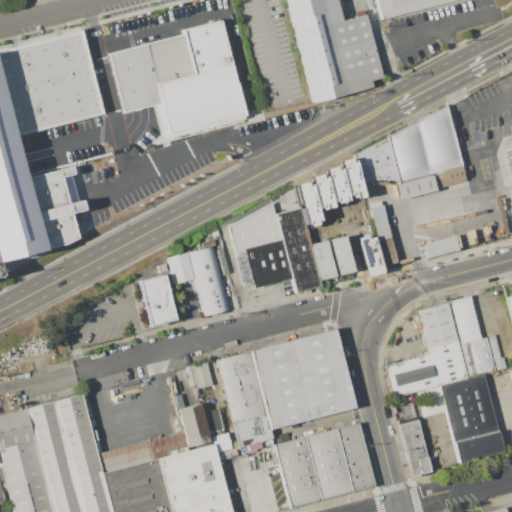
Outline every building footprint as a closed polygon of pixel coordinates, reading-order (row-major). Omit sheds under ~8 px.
[(285,0),(313,102),(383,83),(366,17),(343,22),(336,0),(285,0)] [(375,0),(381,22),(466,0),(375,0)] [(193,74),(182,34),(181,31),(219,21),(230,65),(193,74)] [(13,137),(0,84),(0,50),(80,31),(101,115),(13,137)] [(193,74),(155,84),(145,44),(182,34),(193,74)] [(108,54),(145,44),(155,84),(160,102),(155,104),(123,112),(108,54)] [(155,84),(193,74),(230,65),(243,114),(163,135),(155,104),(160,102),(155,84)] [(0,263),(77,242),(61,170),(23,178),(13,137),(0,84),(0,263)] [(444,105),(464,180),(397,199),(392,179),(371,181),(358,183),(351,154),(444,105)] [(305,220),(302,221),(298,208),(299,208),(293,184),(304,181),(305,184),(309,183),(308,176),(318,173),(319,176),(324,174),(323,168),(333,165),(334,168),(339,167),(337,160),(348,157),(348,160),(352,160),(361,196),(350,199),(348,191),(343,192),(344,197),(341,198),(343,203),(335,205),(333,200),(329,201),(330,206),(323,208),(323,211),(319,212),(317,203),(313,205),(316,217),(313,218),(315,223),(306,226),(305,220)] [(272,213),(269,201),(224,226),(240,286),(250,283),(251,288),(289,278),(272,213)] [(367,207),(381,265),(394,262),(380,204),(367,207)] [(307,243),(298,207),(272,213),(289,278),(293,292),(318,286),(316,280),(307,243)] [(326,239),(335,274),(351,270),(341,235),(326,239)] [(354,237),(364,275),(380,271),(371,236),(365,238),(364,235),(354,237)] [(421,243),(425,257),(456,249),(452,235),(421,243)] [(307,243),(316,280),(332,276),(322,240),(307,243)] [(163,257),(170,283),(192,277),(202,316),(227,309),(211,245),(163,257)] [(136,280),(147,326),(173,320),(161,274),(136,280)] [(478,338),(467,295),(447,300),(458,343),(478,338)] [(436,385),(428,353),(416,310),(445,302),(455,344),(464,378),(436,385)] [(236,446),(214,359),(332,329),(352,407),(267,429),(269,438),(236,446)] [(492,371),(503,368),(501,357),(498,358),(492,334),(483,336),(492,371)] [(481,373),(464,378),(455,344),(458,343),(478,338),(483,336),(492,371),(481,373)] [(428,353),(436,385),(390,397),(384,373),(383,365),(428,353)] [(185,367),(205,362),(210,385),(197,388),(196,385),(189,386),(185,367)] [(436,385),(456,464),(501,452),(498,439),(481,373),(464,378),(436,385)] [(198,403),(208,444),(212,443),(214,452),(228,511),(10,511),(7,499),(0,500),(0,413),(78,394),(93,453),(143,440),(143,441),(181,431),(175,409),(198,403)] [(396,424),(409,475),(418,473),(419,475),(428,473),(415,419),(396,424)] [(271,445),(288,506),(372,484),(356,423),(271,445)] [(214,452),(212,443),(210,436),(225,432),(229,448),(214,452)]
